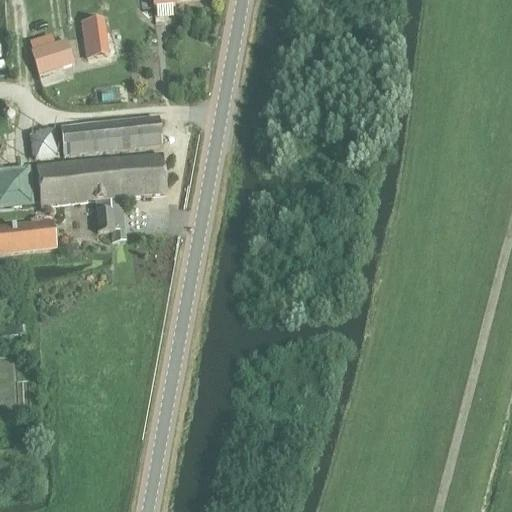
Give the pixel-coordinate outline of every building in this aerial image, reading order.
[(151,0),(152,9),(174,7),(173,1),(188,0),(151,0)] [(86,24),(81,25),(86,60),(108,57),(103,22),(86,24)] [(38,76),(74,64),(66,42),(30,53),(38,76)] [(63,158),(161,147),(158,118),(59,129),(63,158)] [(34,160),(59,157),(56,129),(31,131),(34,160)] [(120,200),(165,195),(161,157),(36,170),(40,208),(94,202),(98,234),(110,233),(111,243),(124,241),(120,200)] [(0,255),(54,250),(51,223),(0,228),(0,255)]
